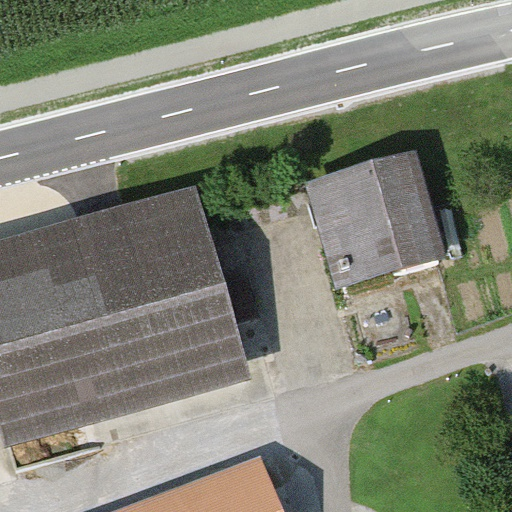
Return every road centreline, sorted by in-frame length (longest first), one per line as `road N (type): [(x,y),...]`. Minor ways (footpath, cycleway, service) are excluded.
road 1 (tertiary): [(0,160),(511,36)]
road 2 (track): [(511,344),(33,511)]
